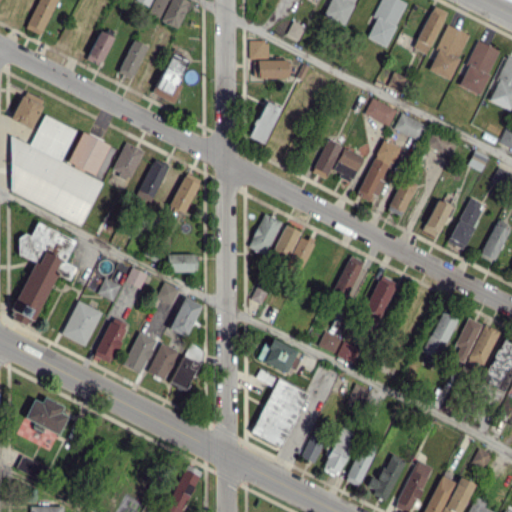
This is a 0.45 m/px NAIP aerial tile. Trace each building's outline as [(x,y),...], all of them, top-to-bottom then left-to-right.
[(456,84),(478,94),(497,49),(476,40),(456,84)] [(509,110),(511,101),(511,58),(505,55),(486,100),(509,110)] [(511,146),(511,129),(504,125),(496,141),(511,148),(511,146)] [(465,164),(479,170),(486,155),(472,149),(465,164)] [(490,179),(508,189),(511,182),(511,174),(496,167),(490,179)] [(462,248),(481,202),(466,196),(447,242),(462,248)] [(507,222),(493,217),(480,254),(494,259),(507,222)] [(478,322),(464,316),(449,357),(463,362),(478,322)] [(479,367),(498,331),(483,323),(464,359),(479,367)] [(511,370),(511,341),(502,337),(479,379),(501,391),(511,370)] [(468,462),(482,469),(490,453),(476,446),(468,462)] [(452,511),(458,511),(472,483),(457,476),(442,507),(452,511)] [(485,500),(471,495),(464,511),(491,511),(492,511),(483,508),(485,500)]
